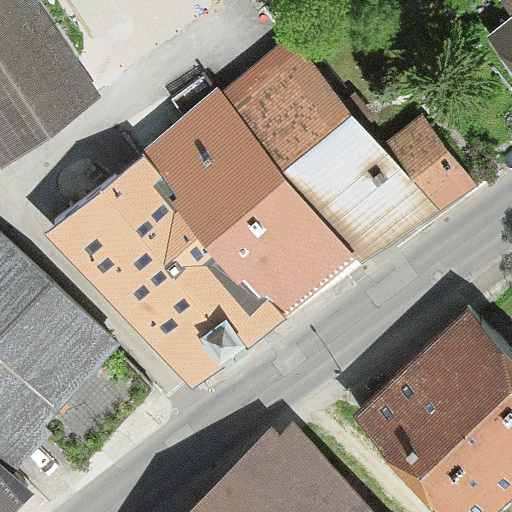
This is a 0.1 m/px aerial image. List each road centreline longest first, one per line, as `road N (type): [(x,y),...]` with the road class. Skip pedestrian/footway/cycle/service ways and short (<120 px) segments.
road 1 (tertiary): [(114,511),(511,210)]
road 2 (track): [(292,377),(412,511)]
